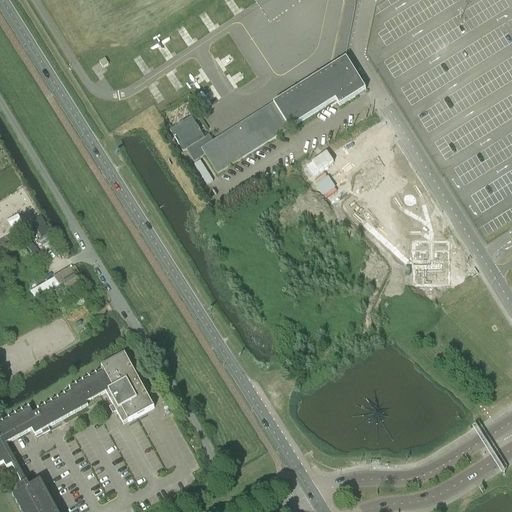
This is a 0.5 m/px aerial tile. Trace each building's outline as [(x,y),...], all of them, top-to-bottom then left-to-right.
[(108,65),(104,59),(99,63),(103,69),(108,65)] [(289,130),(335,101),(339,107),(365,90),(346,59),(273,105),(289,130)] [(289,130),(273,105),(213,142),(209,136),(205,138),(191,117),(169,131),(183,153),(186,151),(194,162),(199,159),(198,158),(204,154),(217,175),(289,130)] [(213,182),(202,164),(200,161),(194,165),(206,186),(213,182)] [(40,217),(34,221),(39,228),(44,225),(40,217)] [(32,227),(26,233),(28,235),(31,237),(37,231),(36,230),(32,227)] [(10,235),(4,239),(7,244),(13,241),(10,235)] [(46,235),(38,240),(41,244),(49,239),(46,235)] [(49,242),(42,245),(45,250),(51,247),(49,242)] [(36,251),(32,255),(36,260),(41,256),(36,251)] [(78,284),(74,276),(77,274),(73,267),(53,279),(53,278),(29,292),(36,304),(52,295),(52,294),(60,290),(59,289),(63,287),(65,291),(78,284)] [(57,511),(41,482),(30,488),(6,445),(32,431),(35,436),(41,432),(43,435),(50,432),(48,429),(88,407),(86,404),(99,397),(105,394),(123,425),(128,423),(154,408),(125,355),(101,368),(103,370),(69,389),(70,391),(37,410),(38,412),(33,415),(28,407),(0,422),(0,465),(4,463),(6,468),(11,465),(22,486),(17,488),(20,493),(13,497),(20,511),(57,511)]
